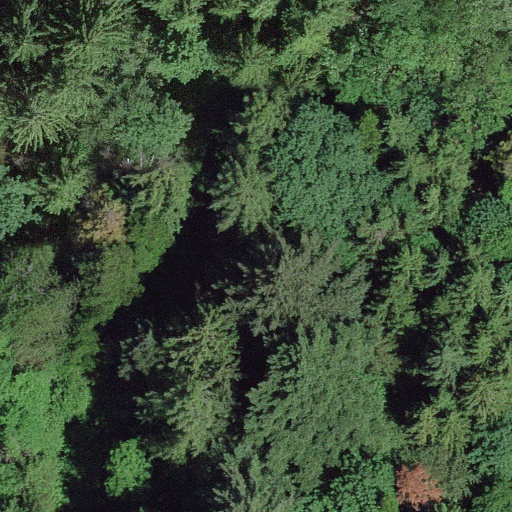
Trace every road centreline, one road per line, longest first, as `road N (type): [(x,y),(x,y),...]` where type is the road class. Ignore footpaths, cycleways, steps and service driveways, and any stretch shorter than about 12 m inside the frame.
road 1 (track): [(262,511),(207,233),(351,0)]
road 2 (track): [(389,511),(511,423)]
